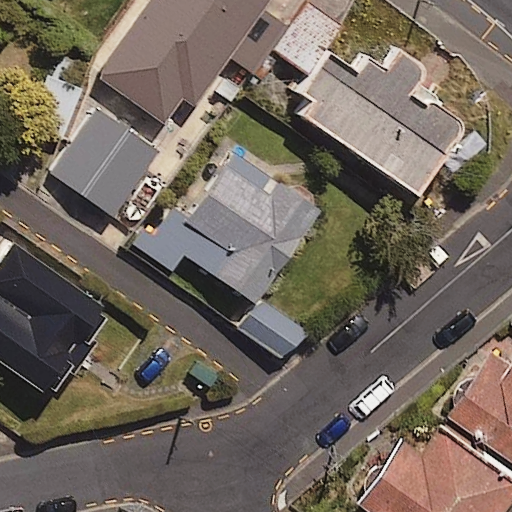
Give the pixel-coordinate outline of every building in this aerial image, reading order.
[(260,0),(143,0),(92,72),(158,120),(176,95),(187,102),(223,53),(246,70),(280,24),(256,6),(260,0)] [(336,24),(304,2),(272,50),(304,71),(336,24)] [(391,46),(377,66),(358,54),(350,66),(328,52),(289,106),(405,189),(455,120),(404,83),(417,64),(391,46)] [(150,149),(92,108),(48,171),(106,212),(150,149)] [(312,206),(229,148),(184,212),(171,203),(139,249),(166,268),(179,250),(247,299),(312,206)] [(93,302),(0,233),(0,362),(32,386),(52,359),(65,368),(84,342),(71,332),(93,302)] [(300,328),(254,297),(234,327),(280,358),(300,328)] [(511,335),(491,350),(486,347),(421,444),(401,431),(358,496),(381,511),(495,511),(511,487),(511,335)]
